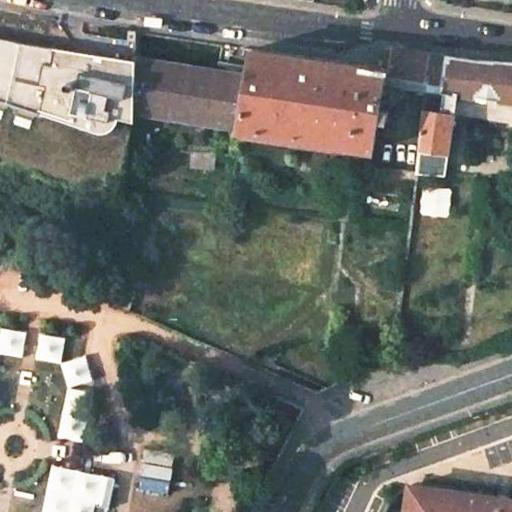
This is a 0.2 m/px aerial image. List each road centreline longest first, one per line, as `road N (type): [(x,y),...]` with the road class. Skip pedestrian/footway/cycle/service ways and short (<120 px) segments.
road 1 (residential): [(282,511),(316,451),(511,374)]
road 2 (residential): [(131,0),(367,31),(403,25)]
